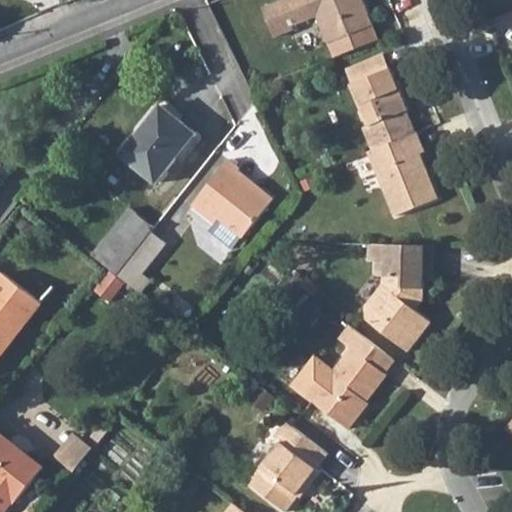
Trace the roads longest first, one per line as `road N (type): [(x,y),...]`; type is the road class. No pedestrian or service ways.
road 1 (residential): [(429,0),(511,214)]
road 2 (residential): [(511,331),(458,404),(450,444),(481,511)]
road 3 (unknown): [(185,0),(269,163)]
road 4 (residential): [(0,57),(141,0)]
